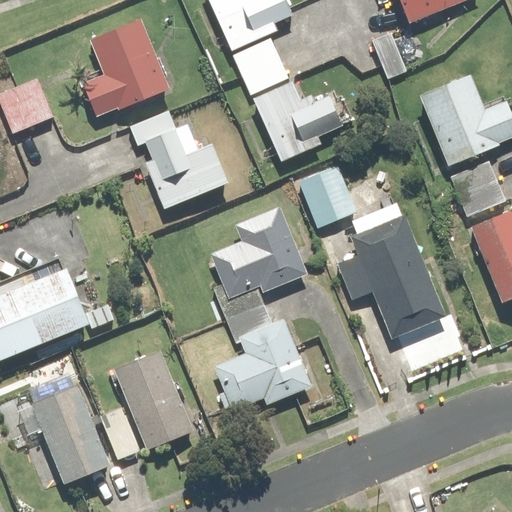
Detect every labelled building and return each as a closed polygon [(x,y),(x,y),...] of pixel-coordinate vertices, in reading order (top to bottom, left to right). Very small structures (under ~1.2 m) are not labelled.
[(203,0),(228,55),(276,34),(272,25),(290,17),(282,0),(203,0)] [(395,0),(405,25),(468,0),(395,0)] [(167,93),(139,22),(87,42),(101,77),(78,86),(92,122),(167,93)] [(390,32),(369,41),(386,81),(407,71),(390,32)] [(465,77),(414,100),(445,169),(511,139),(511,119),(505,103),(481,114),(465,77)] [(35,81),(0,94),(0,117),(8,138),(52,121),(35,81)] [(289,82),(248,100),(277,166),(318,148),(314,140),(339,129),(326,100),(310,107),(307,99),(298,103),(289,82)] [(151,164),(143,168),(161,212),(226,186),(209,145),(182,156),(173,133),(143,145),(151,164)] [(487,163),(447,179),(463,219),(503,202),(487,163)] [(315,173),(296,181),(317,233),(358,217),(341,176),(319,184),(315,173)] [(304,276),(276,210),(233,229),(239,243),(206,257),(226,303),(257,290),(260,295),(304,276)] [(511,211),(466,230),(498,308),(511,302),(511,211)] [(443,319),(400,216),(346,238),(354,257),(335,265),(351,303),(370,295),(388,341),(443,319)] [(0,296),(0,362),(83,329),(59,272),(0,296)] [(109,304),(84,314),(91,332),(116,323),(109,304)] [(309,390),(281,322),(237,340),(243,356),(211,369),(229,414),(261,401),(264,408),(309,390)] [(191,436),(158,355),(112,373),(144,454),(191,436)] [(75,389),(27,408),(60,489),(108,470),(75,389)] [(119,408),(97,416),(115,461),(137,452),(119,408)]
